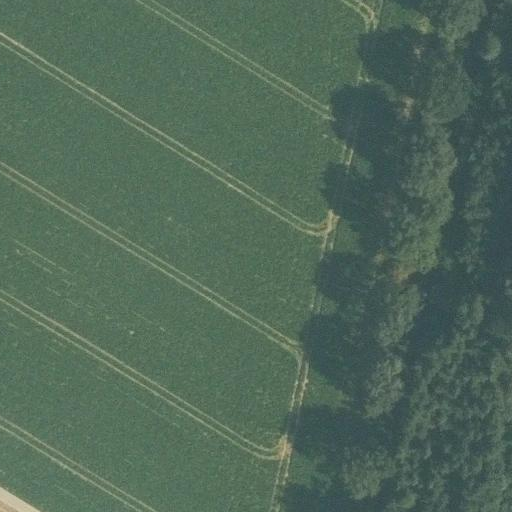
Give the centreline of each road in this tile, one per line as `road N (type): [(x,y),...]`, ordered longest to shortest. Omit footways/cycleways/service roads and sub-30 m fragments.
road 1 (track): [(379,511),(483,0)]
road 2 (track): [(440,0),(340,511)]
